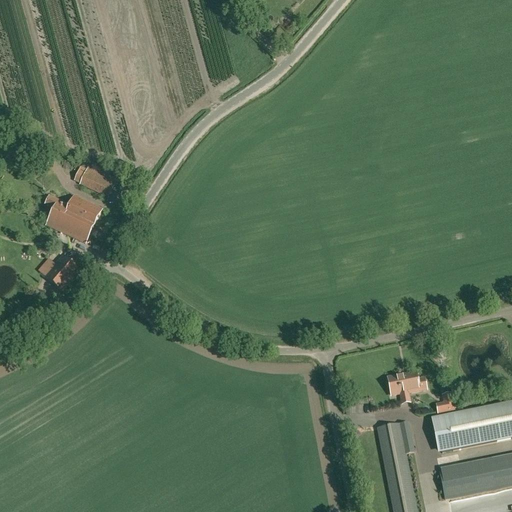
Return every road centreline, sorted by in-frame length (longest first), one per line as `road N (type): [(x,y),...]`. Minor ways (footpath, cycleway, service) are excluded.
road 1 (unclassified): [(105,262),(202,123),(283,64),(342,0)]
road 2 (unclassified): [(105,262),(231,345),(270,353),(324,349)]
road 3 (unclassified): [(324,349),(511,310)]
road 4 (unclassified): [(349,511),(324,349)]
road 5 (unclassified): [(0,347),(64,307),(105,262)]
